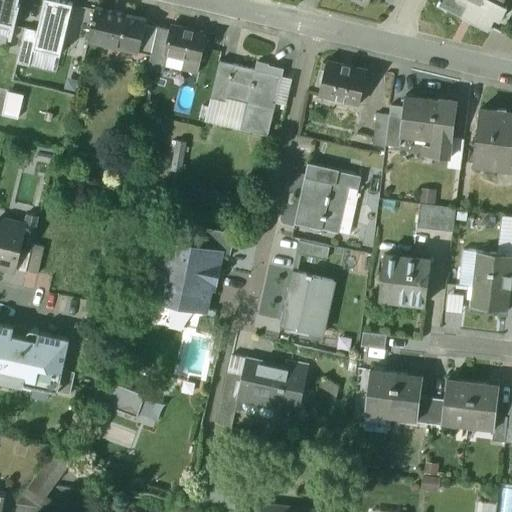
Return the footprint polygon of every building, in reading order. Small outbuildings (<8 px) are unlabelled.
[(19,0),(0,0),(0,22),(14,26),(19,5),(18,5),(19,0)] [(73,3),(59,0),(44,0),(37,30),(33,48),(60,54),(73,3)] [(439,0),(437,6),(463,19),(465,16),(490,28),(495,18),(500,21),(507,7),(502,4),(503,0),(439,0)] [(147,20),(96,8),(88,42),(139,55),(146,25),(147,20)] [(158,28),(146,25),(139,55),(151,57),(153,48),(158,28)] [(206,34),(172,26),(170,31),(166,51),(165,54),(169,55),(199,63),(206,34)] [(37,30),(25,27),(17,62),(29,65),(33,48),(37,30)] [(170,31),(158,28),(153,48),(166,51),(170,31)] [(166,51),(153,48),(151,57),(148,70),(164,74),(169,55),(165,54),(166,51)] [(233,66),(220,63),(212,96),(225,99),(233,66)] [(256,71),(233,66),(225,99),(247,104),(241,130),(268,136),(276,103),(285,105),(291,80),(291,79),(283,77),(284,69),(258,63),(256,71)] [(368,72),(328,63),(320,96),(361,105),(368,72)] [(12,90),(7,111),(21,115),(26,93),(12,90)] [(44,99),(32,96),(26,120),(38,122),(44,99)] [(438,101),(405,96),(403,118),(400,134),(403,135),(418,137),(419,132),(434,134),(435,135),(440,101),(438,101)] [(457,101),(438,99),(438,101),(440,101),(435,135),(434,134),(431,155),(449,158),(450,158),(452,137),(457,101)] [(511,112),(480,109),(473,164),(511,169),(511,112)] [(378,113),(374,145),(385,146),(385,145),(389,116),(389,114),(378,113)] [(403,118),(389,116),(385,145),(401,147),(403,135),(400,134),(403,118)] [(465,139),(452,137),(450,158),(449,158),(448,168),(461,169),(465,139)] [(174,140),(173,167),(185,168),(186,140),(174,140)] [(305,176),(335,183),(337,171),(338,169),(308,163),(305,176)] [(361,177),(337,171),(335,183),(349,186),(348,188),(358,190),(361,177)] [(335,183),(305,176),(295,224),(338,233),(338,232),(350,234),(359,193),(357,193),(358,190),(348,188),(349,186),(335,183)] [(421,203),(420,228),(456,229),(457,204),(421,203)] [(39,216),(27,213),(24,226),(26,226),(20,249),(31,252),(33,244),(39,216)] [(24,226),(7,221),(6,227),(0,225),(0,266),(15,270),(20,249),(26,226),(24,226)] [(235,234),(207,228),(203,250),(221,253),(221,256),(230,257),(235,234)] [(203,250),(163,241),(160,258),(162,259),(157,282),(162,283),(158,301),(176,304),(180,310),(188,311),(194,308),(206,311),(211,286),(215,286),(221,256),(221,253),(203,250)] [(328,248),(302,243),(299,257),(325,262),(328,248)] [(45,247),(33,244),(31,252),(26,271),(39,274),(45,247)] [(511,254),(479,250),(472,306),(509,311),(511,287),(511,254)] [(420,267),(381,263),(377,298),(416,302),(420,267)] [(313,276),(307,275),(306,276),(291,273),(280,329),(302,333),(303,332),(321,336),(333,282),(312,277),(313,276)] [(15,325),(0,321),(0,365),(3,366),(1,374),(13,377),(22,336),(13,334),(15,325)] [(28,332),(27,337),(22,336),(13,377),(26,380),(26,376),(35,378),(34,386),(53,390),(57,368),(59,363),(65,364),(71,337),(32,329),(31,329),(30,330),(28,332)] [(287,372),(245,362),(243,374),(238,394),(240,395),(265,400),(264,404),(239,399),(236,412),(276,421),(280,404),(282,405),(283,399),(289,372),(287,372)] [(307,367),(289,363),(287,372),(289,372),(283,399),(289,400),(290,400),(295,400),(299,398),(301,393),(302,393),(307,367)] [(75,372),(57,368),(53,390),(71,394),(75,372)] [(397,372),(372,369),(367,409),(393,412),(397,372)] [(243,374),(228,371),(217,422),(232,428),(236,412),(239,399),(240,395),(238,394),(243,374)] [(424,375),(397,372),(393,412),(418,416),(421,397),(424,375)] [(474,381),(448,378),(444,400),(442,418),(469,422),(474,381)] [(105,380),(92,398),(138,416),(146,395),(105,380)] [(500,385),(474,381),(469,422),(495,425),(500,385)] [(176,407),(146,395),(138,416),(168,427),(176,407)] [(265,400),(240,395),(239,399),(264,404),(265,400)] [(418,416),(417,422),(429,424),(433,398),(421,397),(418,416)] [(444,400),(433,398),(429,424),(441,425),(442,418),(444,400)] [(496,415),(493,440),(504,442),(508,417),(496,415)] [(106,434),(125,443),(131,433),(111,423),(106,434)] [(56,448),(17,502),(15,511),(38,511),(39,507),(72,460),(56,448)] [(345,471),(337,468),(334,486),(343,487),(345,471)] [(239,485),(204,481),(201,504),(236,509),(239,485)] [(480,501),(477,511),(498,511),(499,504),(480,501)]
